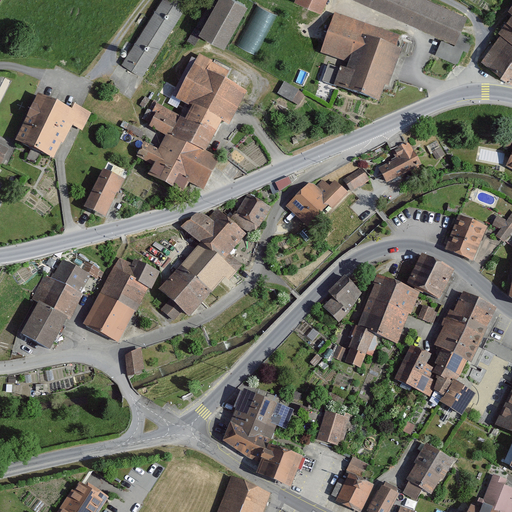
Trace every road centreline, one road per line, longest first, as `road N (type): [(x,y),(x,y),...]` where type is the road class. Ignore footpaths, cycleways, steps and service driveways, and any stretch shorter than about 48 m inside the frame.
road 1 (tertiary): [(0,256),(194,212),(322,152)]
road 2 (residential): [(111,361),(244,287),(278,207),(322,152)]
road 3 (tertiary): [(401,244),(346,267),(181,432)]
road 4 (tertiary): [(322,152),(472,91),(511,96)]
road 5 (tertiary): [(155,435),(0,473)]
road 6 (residential): [(285,495),(181,432)]
